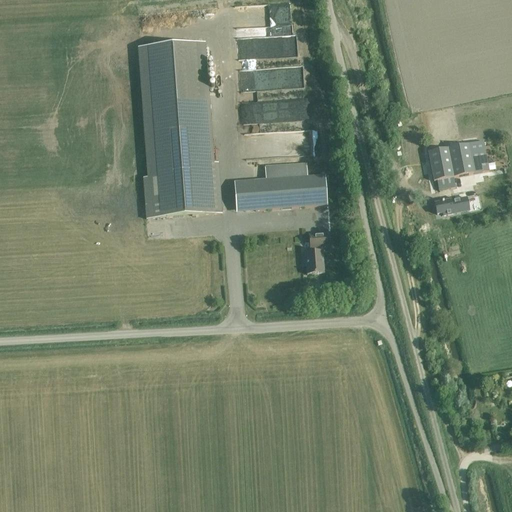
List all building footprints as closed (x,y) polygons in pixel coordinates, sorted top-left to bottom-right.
[(277,21),(280,16),(274,12),(276,8),(274,7),(269,17),(277,21)] [(293,35),(235,38),(237,58),(255,57),(255,55),(263,55),(263,56),(294,54),(293,35)] [(202,45),(141,49),(153,219),(221,214),(218,174),(211,175),(210,165),(202,45)] [(234,60),(235,68),(250,67),(250,59),(234,60)] [(242,89),(300,87),(300,68),(242,69),(242,89)] [(274,120),(305,119),(304,99),(274,100),(274,120)] [(243,117),(265,116),(265,108),(243,109),(243,117)] [(292,154),(317,153),(316,129),(287,131),(288,145),(304,144),(303,141),(308,141),(308,148),(292,149),(292,154)] [(483,142),(428,153),(434,183),(437,182),(439,192),(455,189),(454,179),(489,172),(483,142)] [(265,181),(254,182),(256,212),(326,207),(325,193),(324,177),(307,178),(306,165),(283,167),(264,168),(265,181)] [(435,205),(437,216),(442,215),(443,215),(443,216),(443,217),(449,216),(458,214),(469,212),(467,199),(460,201),(444,203),(443,202),(442,203),(442,204),(435,205)] [(312,254),(303,254),(304,262),(306,262),(307,276),(324,275),(322,253),(316,253),(316,248),(323,248),(330,247),(329,235),(322,236),(309,237),(310,249),(311,249),(312,254)] [(494,442),(486,444),(489,452),(496,449),(494,442)]
